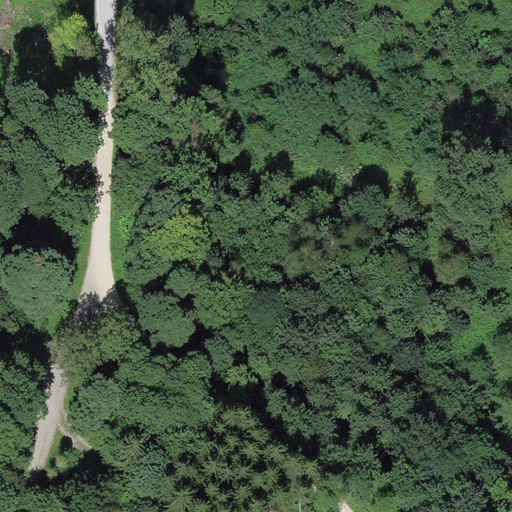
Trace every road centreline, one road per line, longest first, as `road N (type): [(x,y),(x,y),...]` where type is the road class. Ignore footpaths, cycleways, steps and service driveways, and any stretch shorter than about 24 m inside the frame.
road 1 (track): [(346,511),(253,421),(126,320),(94,268),(108,0)]
road 2 (track): [(511,204),(170,166),(104,140),(36,206),(0,220)]
road 3 (track): [(15,511),(94,268)]
road 4 (track): [(0,373),(45,421),(161,511)]
